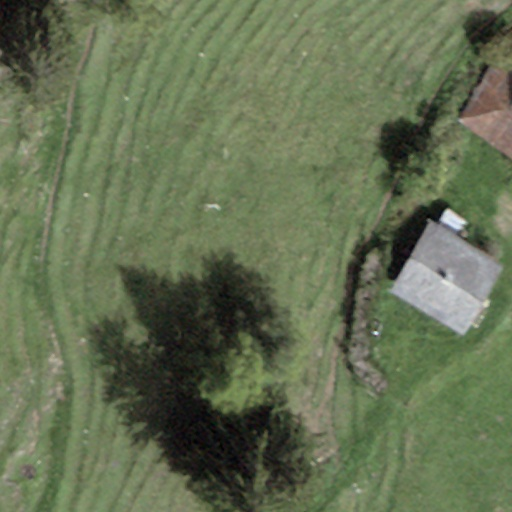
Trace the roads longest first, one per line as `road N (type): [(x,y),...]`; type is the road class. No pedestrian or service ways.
road 1 (track): [(508,0),(462,32),(379,197),(319,484),(303,511)]
road 2 (track): [(18,511),(33,125),(83,0)]
